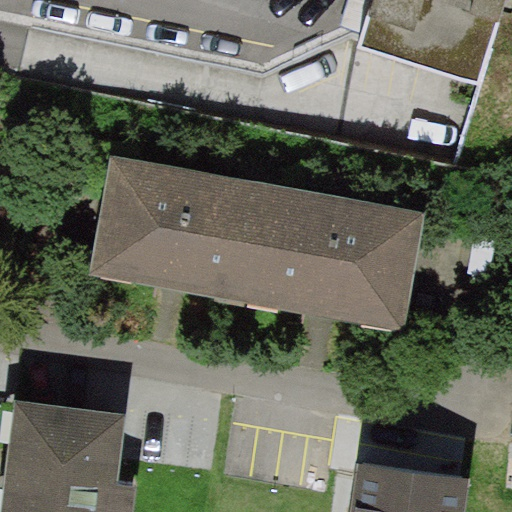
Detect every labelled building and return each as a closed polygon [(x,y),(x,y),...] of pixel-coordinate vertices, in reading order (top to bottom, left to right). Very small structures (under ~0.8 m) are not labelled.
[(511,3),(511,0),(370,0),(359,38),(490,78),(511,3)] [(97,271),(250,299),(273,181),(119,152),(97,271)] [(250,299),(404,328),(426,210),(273,181),(250,299)] [(113,511),(125,412),(19,396),(2,511),(113,511)] [(470,511),(476,469),(363,449),(353,511),(470,511)]
